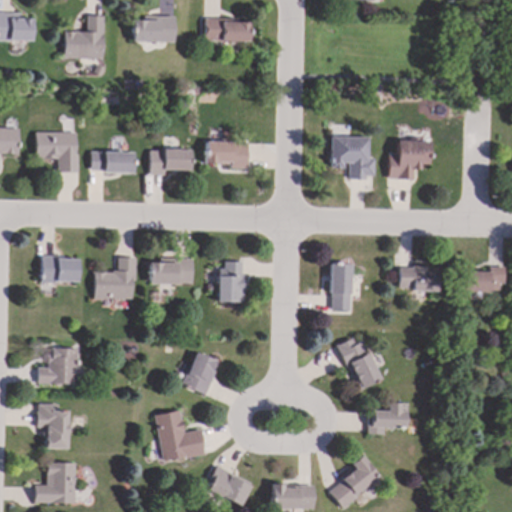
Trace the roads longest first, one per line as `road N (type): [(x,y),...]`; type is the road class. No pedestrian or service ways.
road 1 (residential): [(511,226),(0,216)]
road 2 (residential): [(288,222),(292,0)]
road 3 (residential): [(311,404),(259,402),(246,410),(244,431),(258,444),(311,444),(324,428),(311,404)]
road 4 (residential): [(288,222),(284,402)]
road 5 (residential): [(480,87),(475,226)]
